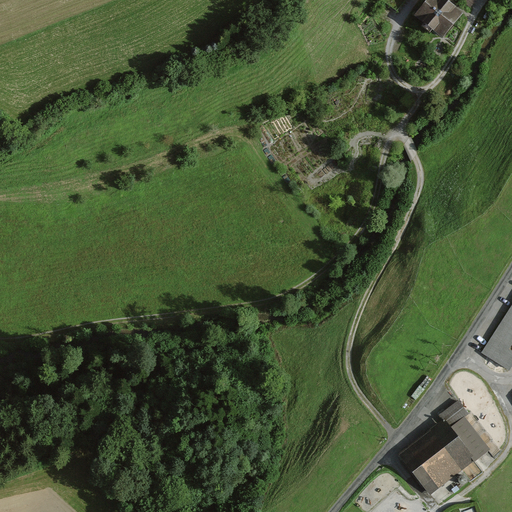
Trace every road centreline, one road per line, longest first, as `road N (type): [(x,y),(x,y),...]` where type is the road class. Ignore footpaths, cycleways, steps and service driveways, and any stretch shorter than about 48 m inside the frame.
road 1 (track): [(0,343),(247,305),(300,285),(344,251),(370,215),(387,138),(402,126)]
road 2 (track): [(424,97),(402,126),(420,176),(414,203),(365,298),(348,352),(360,394),(396,436)]
road 3 (unclassified): [(511,265),(424,402),(333,511)]
road 4 (track): [(415,0),(391,38),(389,63),(398,81),(424,97)]
